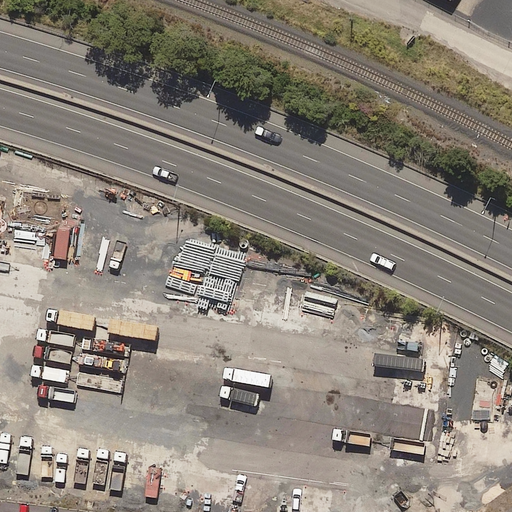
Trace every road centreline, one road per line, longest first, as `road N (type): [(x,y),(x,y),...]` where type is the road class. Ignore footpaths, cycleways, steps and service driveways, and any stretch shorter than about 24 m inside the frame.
road 1 (motorway): [(511,312),(231,186),(0,108)]
road 2 (motorway): [(0,52),(241,128),(511,249)]
